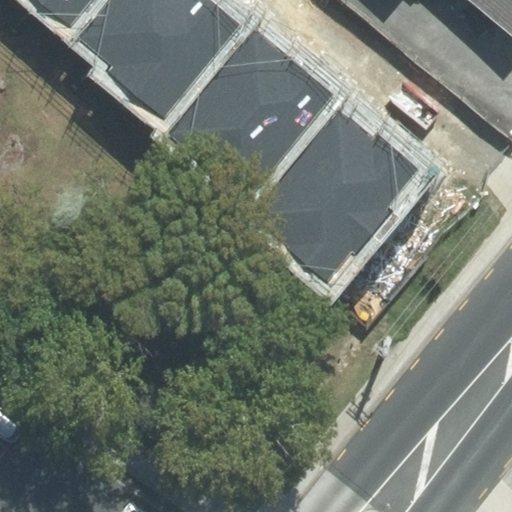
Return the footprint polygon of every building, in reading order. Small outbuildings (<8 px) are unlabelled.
[(37,0),(68,25),(89,0),(37,0)] [(108,0),(74,40),(161,114),(239,25),(209,0),(108,0)] [(511,0),(494,0),(511,14),(511,0)] [(165,136),(244,202),(333,95),(254,29),(165,136)] [(249,213),(328,279),(419,172),(340,106),(249,213)]
